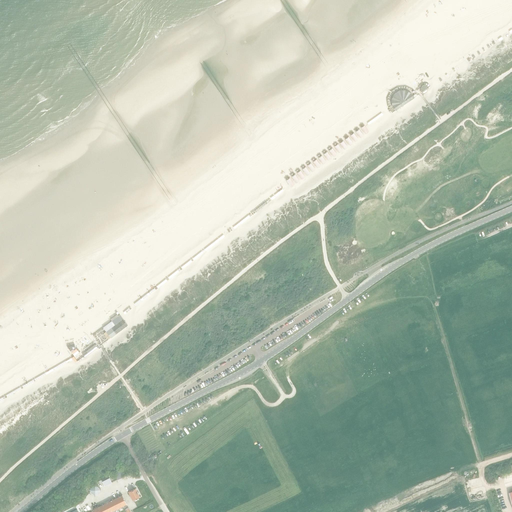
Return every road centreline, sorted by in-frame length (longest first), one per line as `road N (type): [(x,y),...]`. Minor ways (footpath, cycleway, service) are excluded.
road 1 (secondary): [(122,434),(247,371),(409,257),(511,208)]
road 2 (secondary): [(19,511),(122,434)]
